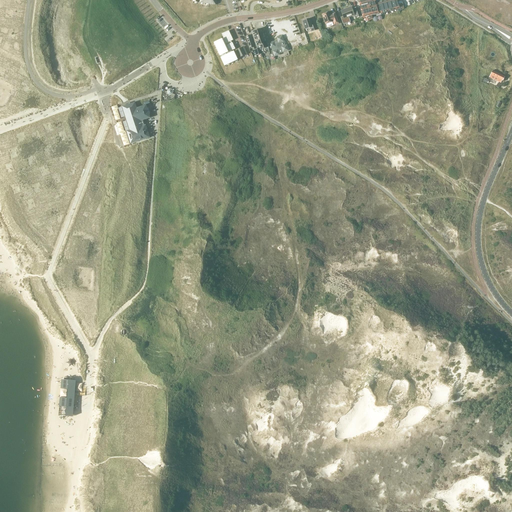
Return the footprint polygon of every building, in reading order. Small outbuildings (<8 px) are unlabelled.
[(374,0),(358,0),(363,18),(366,18),(367,21),(373,19),(372,15),(379,14),(379,12),(380,12),(380,13),(394,10),(397,9),(397,11),(404,9),(402,1),(401,0),(390,0),(378,3),(376,2),(375,2),(374,0)] [(343,17),(340,17),(343,24),(350,22),(348,17),(354,15),(354,14),(355,14),(357,18),(360,17),(357,7),(354,9),(352,10),(351,8),(341,11),(343,17)] [(322,15),(325,25),(327,28),(339,24),(335,13),(330,15),(329,12),(322,15)] [(310,28),(312,32),(317,30),(315,25),(312,26),(310,19),(302,21),(305,29),(310,28)] [(272,48),(274,56),(279,55),(278,52),(282,50),(283,52),(288,51),(286,46),(284,46),(281,37),(277,38),(278,41),(267,44),(267,43),(262,29),(251,32),(257,49),(254,50),(256,56),(270,51),(268,48),(270,47),(271,49),(272,48)] [(236,59),(233,52),(231,53),(230,51),(234,49),(232,44),(230,41),(232,40),(228,31),(222,34),(224,39),(222,40),(222,39),(214,43),(220,55),(221,55),(222,57),(220,58),(224,65),(236,59)] [(237,50),(240,57),(247,54),(244,47),(237,50)] [(502,81),(504,77),(492,71),(489,77),(500,83),(502,80),(502,81)] [(173,92),(172,90),(169,89),(167,90),(167,91),(167,92),(164,91),(163,94),(162,96),(165,97),(164,98),(165,100),(168,101),(170,100),(170,99),(173,100),(174,98),(175,95),(172,94),(172,93),(172,92),(173,92)] [(136,109),(134,103),(129,105),(129,104),(128,104),(127,104),(127,105),(122,107),(126,118),(125,118),(125,119),(125,120),(126,120),(130,130),(126,131),(130,144),(149,138),(145,125),(144,126),(142,120),(145,119),(150,118),(149,115),(150,115),(147,108),(146,105),(141,107),(136,109)] [(73,418),(76,382),(62,381),(58,417),(73,418)]
